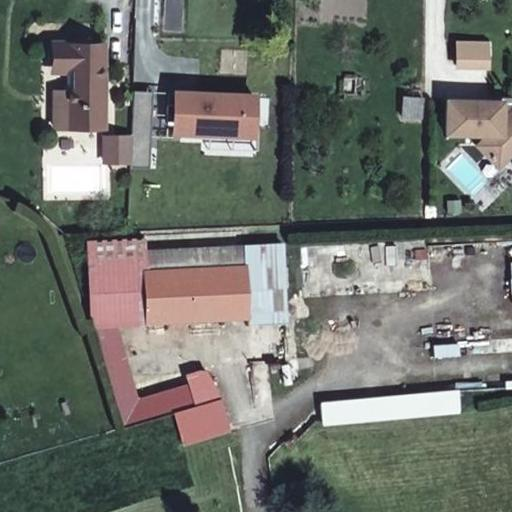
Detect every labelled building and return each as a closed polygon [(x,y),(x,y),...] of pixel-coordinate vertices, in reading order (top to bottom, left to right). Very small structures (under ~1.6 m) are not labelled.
[(495,46),(465,47),(466,72),(496,71),(495,46)] [(71,80),(72,98),(73,116),(59,116),(60,137),(106,135),(104,55),(58,54),(58,79),(71,80)] [(59,98),(59,116),(73,116),(72,98),(59,98)] [(410,120),(429,118),(429,98),(409,100),(410,120)] [(505,169),(511,163),(511,104),(454,105),(454,136),(494,138),(484,147),(505,169)] [(136,166),(136,143),(111,141),(110,165),(136,166)] [(60,199),(113,202),(114,173),(60,170),(60,199)] [(433,231),(305,244),(311,299),(439,286),(437,272),(434,242),(433,231)] [(511,234),(434,242),(437,272),(511,265),(511,234)] [(253,249),(154,251),(155,273),(254,272),(253,249)] [(154,251),(100,251),(102,327),(255,323),(254,272),(155,273),(154,251)] [(232,401),(217,364),(178,380),(192,417),(232,401)] [(243,430),(232,401),(192,417),(178,423),(189,452),(243,430)]
